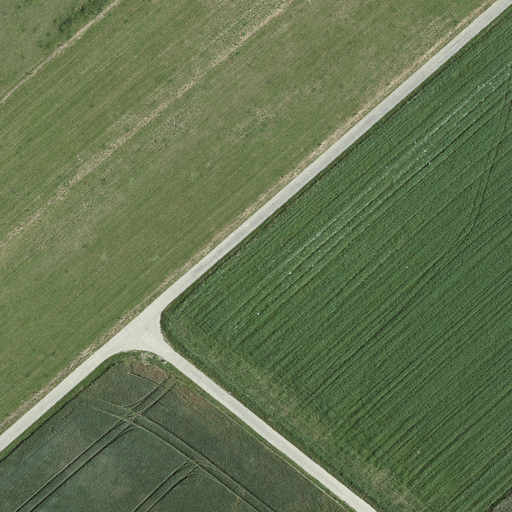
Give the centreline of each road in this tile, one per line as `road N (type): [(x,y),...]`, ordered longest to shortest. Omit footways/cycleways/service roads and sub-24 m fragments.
road 1 (track): [(509,0),(0,444)]
road 2 (track): [(368,511),(134,327)]
